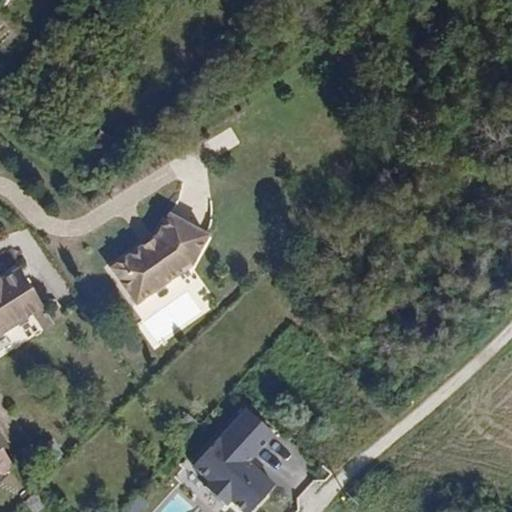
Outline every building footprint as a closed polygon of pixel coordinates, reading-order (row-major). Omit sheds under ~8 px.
[(89,146),(102,156),(112,142),(99,133),(89,146)] [(112,142),(102,156),(119,169),(130,155),(112,142)] [(109,270),(135,305),(189,267),(204,237),(166,217),(155,238),(152,240),(154,243),(142,252),(139,249),(109,270)] [(0,328),(39,304),(15,266),(0,275),(0,328)] [(269,435),(247,415),(199,470),(212,482),(201,484),(232,510),(239,502),(250,511),(256,511),(275,491),(244,464),(269,435)] [(0,472),(3,476),(15,465),(0,441),(0,472)] [(30,495),(23,501),(33,511),(34,511),(45,503),(35,491),(30,495)]
